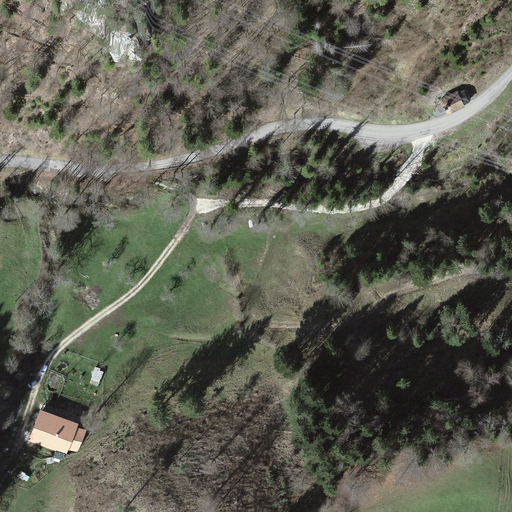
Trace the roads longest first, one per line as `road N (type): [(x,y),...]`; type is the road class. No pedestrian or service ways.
road 1 (tertiary): [(511,72),(456,117),(414,130),(287,125),(143,166),(0,161)]
road 2 (track): [(99,169),(180,188),(193,207),(144,281),(46,362),(21,440)]
road 3 (track): [(511,269),(462,269),(394,291),(338,324),(258,321),(248,309),(293,205)]
road 4 (track): [(427,127),(396,187),(373,204),(193,207)]
